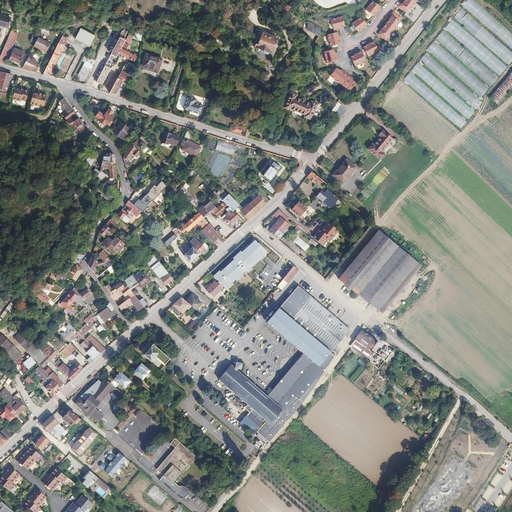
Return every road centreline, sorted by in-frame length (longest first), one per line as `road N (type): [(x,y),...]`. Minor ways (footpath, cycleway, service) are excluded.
road 1 (track): [(327,285),(474,122),(511,96)]
road 2 (secondary): [(312,161),(443,0)]
road 3 (secondary): [(0,453),(134,331)]
road 4 (unclassified): [(384,331),(252,225)]
road 5 (track): [(384,331),(511,437)]
road 6 (residential): [(160,114),(312,161)]
road 7 (secondary): [(134,331),(252,225)]
road 8 (residential): [(117,154),(125,198),(96,232),(87,268)]
